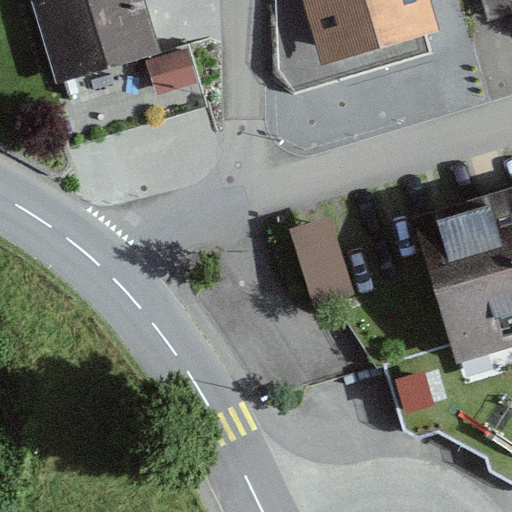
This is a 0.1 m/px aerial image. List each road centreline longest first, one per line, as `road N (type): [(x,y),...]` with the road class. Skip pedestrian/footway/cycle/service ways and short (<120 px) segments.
road 1 (tertiary): [(262,511),(222,427),(162,335),(95,257)]
road 2 (residential): [(225,213),(511,124)]
road 3 (residential): [(222,0),(225,213)]
road 4 (residential): [(95,257),(225,213)]
